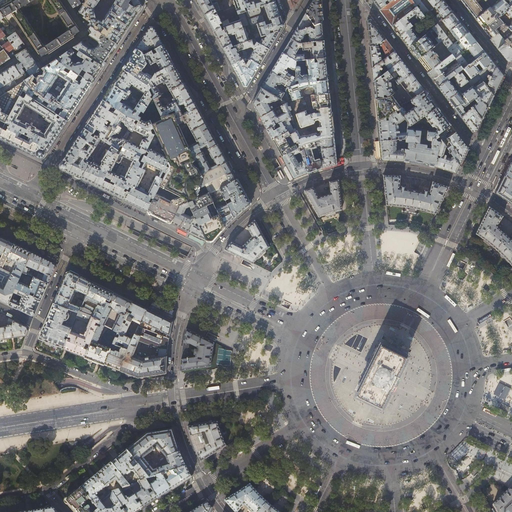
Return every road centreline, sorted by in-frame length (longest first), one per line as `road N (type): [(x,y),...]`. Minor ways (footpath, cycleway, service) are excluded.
road 1 (residential): [(151,5),(26,200)]
road 2 (residential): [(487,157),(361,0)]
road 3 (secondary): [(342,0),(360,167)]
road 4 (secondary): [(0,427),(144,404)]
road 5 (residential): [(230,115),(167,0)]
road 6 (residential): [(46,490),(144,404)]
road 7 (residential): [(144,404),(25,352)]
road 8 (primary): [(191,282),(304,337)]
road 9 (primary): [(79,226),(191,282)]
road 10 (residential): [(333,303),(274,193)]
road 11 (secondary): [(173,400),(296,379)]
road 12 (primary): [(418,298),(473,187)]
road 13 (secondary): [(204,486),(308,419)]
road 14 (residential): [(274,193),(217,243),(191,282)]
road 15 (secondary): [(360,167),(370,288)]
road 16 (residential): [(191,282),(174,342),(173,400)]
